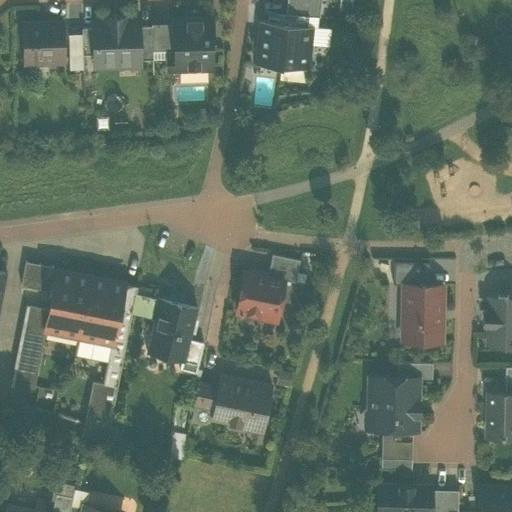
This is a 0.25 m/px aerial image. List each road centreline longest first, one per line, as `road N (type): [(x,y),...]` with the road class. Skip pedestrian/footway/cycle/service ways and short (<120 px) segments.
road 1 (residential): [(511,244),(470,250),(464,379),(447,439)]
road 2 (residential): [(210,205),(0,234)]
